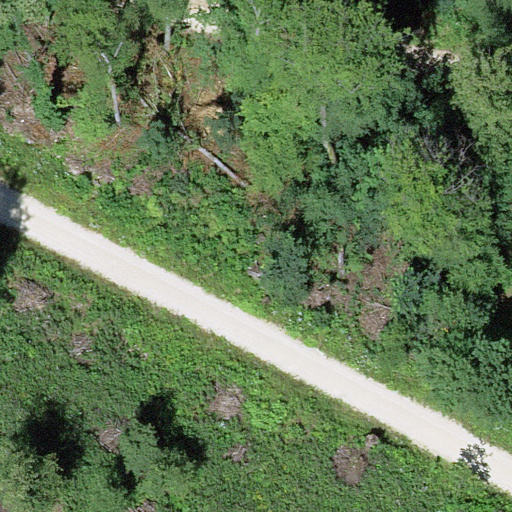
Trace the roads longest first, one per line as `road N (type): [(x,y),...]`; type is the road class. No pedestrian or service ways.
road 1 (track): [(0,211),(460,440),(511,476)]
road 2 (track): [(150,0),(511,70)]
